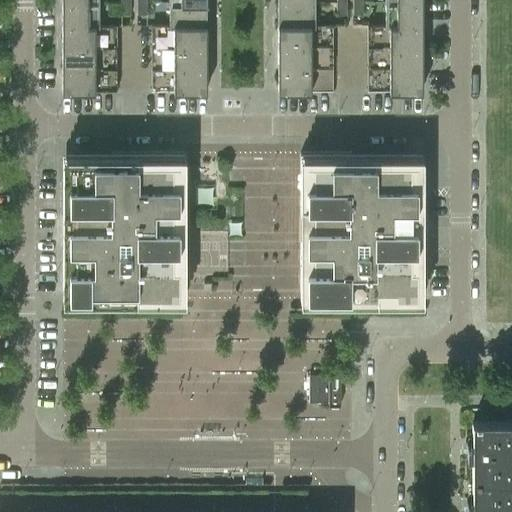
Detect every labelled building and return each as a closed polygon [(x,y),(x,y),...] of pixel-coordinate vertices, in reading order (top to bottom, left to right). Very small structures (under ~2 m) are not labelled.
[(98,24),(98,1),(61,1),(61,24),(94,24),(98,24)] [(130,13),(130,1),(120,1),(120,13),(130,13)] [(146,13),(146,1),(136,1),(136,13),(146,13)] [(206,24),(205,1),(168,1),(168,24),(172,24),(206,24)] [(314,24),(314,1),(276,2),(277,24),(310,24),(314,24)] [(346,13),(346,1),(336,1),(336,13),(346,13)] [(362,13),(362,1),(352,1),(352,13),(362,13)] [(421,24),(421,1),(384,1),(384,24),(388,24),(421,24)] [(94,45),(94,24),(61,24),(61,45),(94,45)] [(206,44),(206,24),(172,24),(172,45),(206,44)] [(310,44),(310,24),(277,24),(277,44),(310,44)] [(421,44),(421,24),(388,24),(388,44),(421,44)] [(206,66),(206,44),(172,45),(172,66),(206,66)] [(310,66),(310,44),(277,44),(277,66),(310,66)] [(421,66),(421,44),(388,44),(388,66),(421,66)] [(94,66),(94,45),(61,45),(61,66),(94,66)] [(94,89),(94,66),(61,66),(61,89),(94,89)] [(206,89),(206,66),(172,66),(172,89),(206,89)] [(310,89),(310,66),(277,66),(277,89),(310,89)] [(421,89),(421,66),(388,66),(388,89),(421,89)] [(111,152),(61,151),(61,249),(61,292),(84,292),(84,298),(102,297),(102,292),(129,292),(129,297),(130,297),(184,297),(187,297),(290,297),(349,297),(351,297),(421,297),(421,243),(421,152),(351,152),(301,152),(299,152),(291,152),(188,152),(184,152),(182,152),(111,152)] [(308,372),(308,400),(327,400),(327,404),(339,404),(339,372),(308,372)] [(471,422),(472,422),(471,444),(467,444),(467,443),(466,443),(466,456),(467,456),(467,455),(471,455),(471,478),(511,478),(511,419),(471,420),(471,422)] [(511,511),(511,478),(471,478),(471,502),(467,502),(467,501),(466,501),(465,511),(511,511)]
